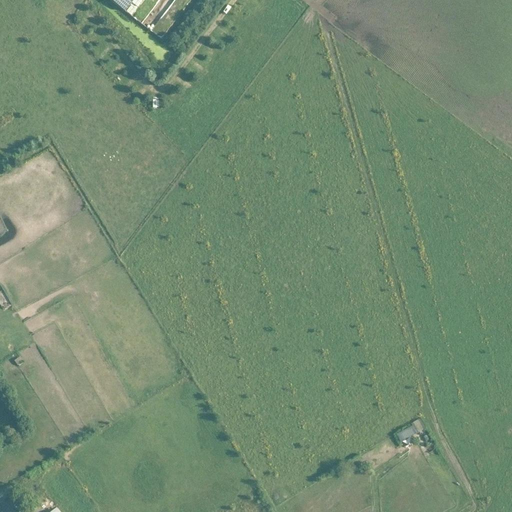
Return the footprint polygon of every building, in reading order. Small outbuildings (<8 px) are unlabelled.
[(109,0),(125,12),(134,0),(109,0)] [(230,38),(234,33),(222,25),(219,30),(230,38)] [(102,60),(113,51),(109,47),(99,57),(102,60)] [(188,91),(174,98),(182,112),(195,105),(188,91)] [(20,358),(15,361),(19,366),(24,363),(20,358)] [(420,420),(411,425),(416,434),(425,429),(420,420)] [(403,441),(414,434),(409,426),(398,433),(403,441)] [(18,496),(16,498),(14,496),(0,508),(0,509),(2,511),(24,511),(27,510),(21,503),(23,501),(18,496)]
